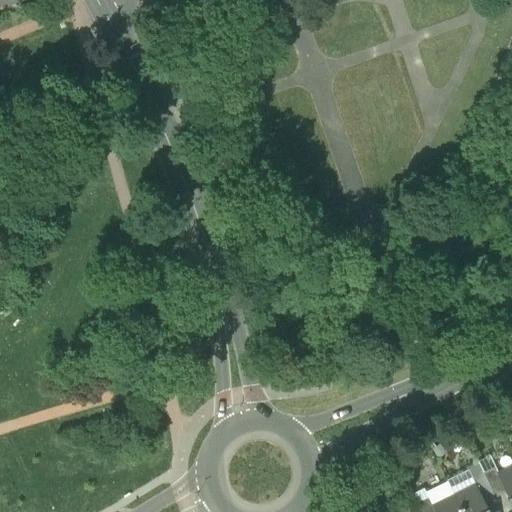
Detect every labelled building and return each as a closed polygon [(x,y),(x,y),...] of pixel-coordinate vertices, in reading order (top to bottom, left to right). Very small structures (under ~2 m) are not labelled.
[(493,467),(482,472),(495,497),(506,492),(497,474),(493,467)] [(511,505),(511,467),(497,474),(506,492),(511,505)] [(485,502),(495,497),(482,472),(481,469),(471,474),(476,485),(485,502)] [(476,485),(454,496),(461,511),(489,511),(485,502),(476,485)] [(417,502),(428,497),(425,491),(414,496),(417,502)] [(461,511),(454,496),(432,506),(435,511),(461,511)] [(417,502),(421,511),(435,511),(432,506),(428,497),(417,502)]
